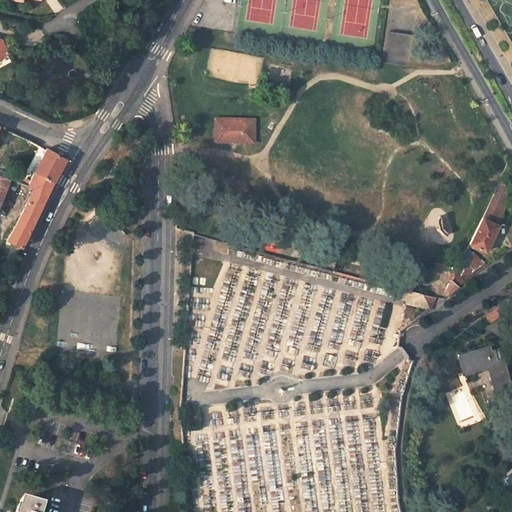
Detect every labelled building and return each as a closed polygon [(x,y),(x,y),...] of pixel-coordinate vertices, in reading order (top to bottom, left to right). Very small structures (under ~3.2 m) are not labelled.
[(247,126),(243,121),(240,124),(238,121),(235,123),(232,119),(220,119),(215,124),(215,138),(218,142),(232,142),(247,126)] [(252,119),(246,119),(232,119),(235,123),(238,121),(240,124),(243,121),(247,126),(232,142),(252,141),(252,119)] [(46,148),(34,171),(54,182),(59,172),(66,160),(46,148)] [(34,171),(28,182),(26,185),(25,187),(31,189),(5,241),(21,248),(54,182),(34,171)] [(28,182),(10,175),(6,173),(5,177),(16,181),(26,185),(28,182)] [(16,181),(5,177),(0,175),(0,196),(5,184),(13,187),(16,181)] [(499,183),(483,218),(495,224),(511,188),(499,183)] [(483,218),(471,244),(486,252),(499,226),(495,224),(483,218)] [(5,241),(0,252),(0,255),(15,263),(21,248),(5,241)] [(468,281),(488,266),(475,253),(464,276),(468,281)] [(449,295),(459,287),(453,280),(447,292),(449,295)] [(411,291),(408,303),(431,308),(442,300),(411,291)] [(414,321),(417,309),(406,307),(403,318),(414,321)] [(492,366),(494,376),(491,377),(493,390),(511,386),(505,358),(498,359),(497,350),(493,350),(492,346),(470,350),(470,352),(460,353),(463,371),(489,367),(492,366)] [(41,511),(42,507),(21,501),(18,508),(19,509),(18,511),(41,511)]
